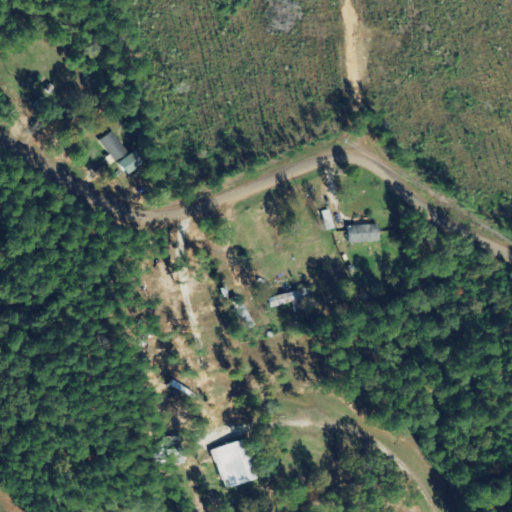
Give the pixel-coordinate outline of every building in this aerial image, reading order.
[(100,142),(117,163),(129,153),(112,132),(100,142)] [(128,175),(143,164),(134,151),(119,163),(128,175)] [(380,242),(379,225),(350,226),(350,243),(380,242)] [(212,450),(225,490),(258,480),(246,440),(212,450)] [(159,444),(160,465),(172,464),(171,444),(159,444)]
